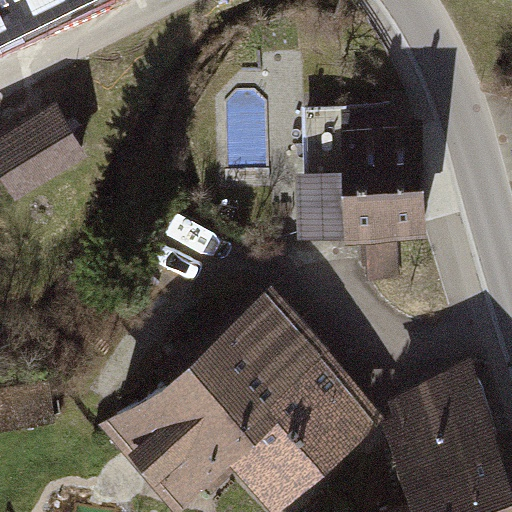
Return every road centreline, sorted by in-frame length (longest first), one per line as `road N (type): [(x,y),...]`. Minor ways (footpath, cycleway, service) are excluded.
road 1 (tertiary): [(409,0),(450,73),(511,275)]
road 2 (unknown): [(511,308),(424,340),(380,330),(276,249)]
road 3 (residential): [(167,0),(0,84)]
